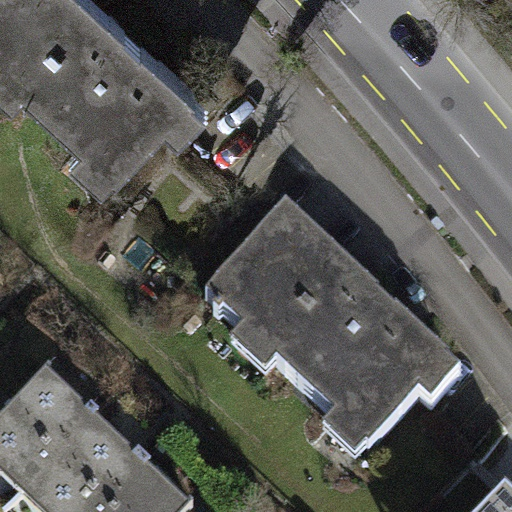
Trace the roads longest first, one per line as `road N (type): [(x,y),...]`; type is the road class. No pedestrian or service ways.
road 1 (residential): [(511,351),(469,282),(213,0)]
road 2 (secondary): [(511,196),(340,0)]
